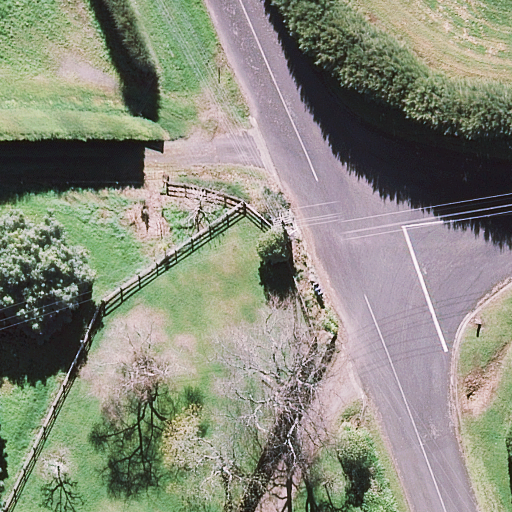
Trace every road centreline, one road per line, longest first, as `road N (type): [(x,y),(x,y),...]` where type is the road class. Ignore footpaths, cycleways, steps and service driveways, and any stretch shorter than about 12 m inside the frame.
road 1 (unknown): [(293,95),(0,103)]
road 2 (unclassified): [(449,511),(354,241)]
road 3 (unclassified): [(354,241),(253,0)]
road 4 (unclassified): [(511,216),(404,224),(354,241)]
